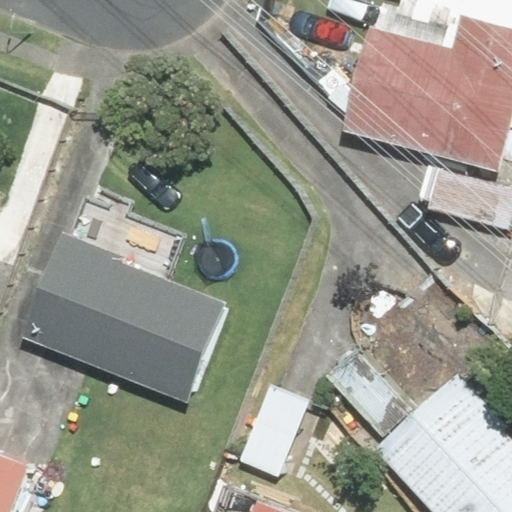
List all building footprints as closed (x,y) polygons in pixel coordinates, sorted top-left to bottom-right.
[(389,20),(360,129),(511,168),(511,19),(480,11),(472,42),(389,20)] [(511,181),(453,165),(442,208),(511,227),(511,181)] [(0,192),(0,238),(21,206),(0,192)] [(79,228),(37,334),(202,399),(244,293),(79,228)] [(374,343),(339,373),(393,434),(427,404),(374,343)] [(511,511),(511,415),(476,374),(394,445),(453,511),(511,511)] [(321,406),(284,387),(246,460),(284,479),(321,406)] [(25,511),(45,464),(0,445),(0,511),(25,511)] [(317,511),(278,496),(271,511),(317,511)]
